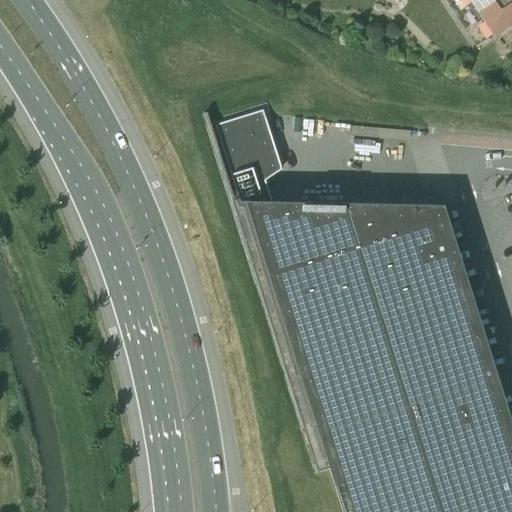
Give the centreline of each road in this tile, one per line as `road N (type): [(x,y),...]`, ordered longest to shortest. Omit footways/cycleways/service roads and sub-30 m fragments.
road 1 (secondary): [(215,511),(187,341),(134,179),(59,34),(29,0)]
road 2 (secondary): [(0,48),(92,194),(148,341),(172,511)]
